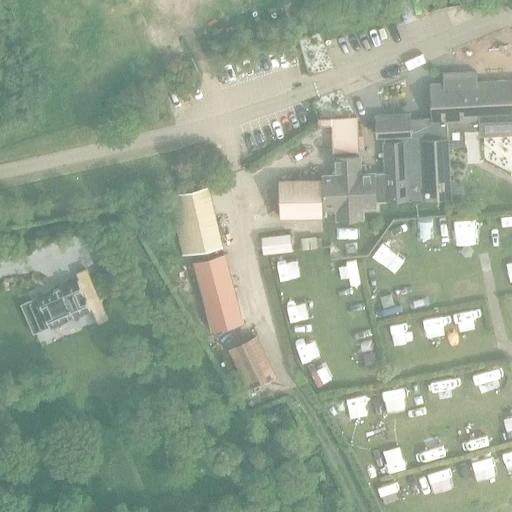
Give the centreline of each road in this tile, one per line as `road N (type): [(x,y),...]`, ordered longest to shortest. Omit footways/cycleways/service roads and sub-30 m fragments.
road 1 (track): [(499,337),(343,366),(314,268)]
road 2 (track): [(511,394),(377,429)]
